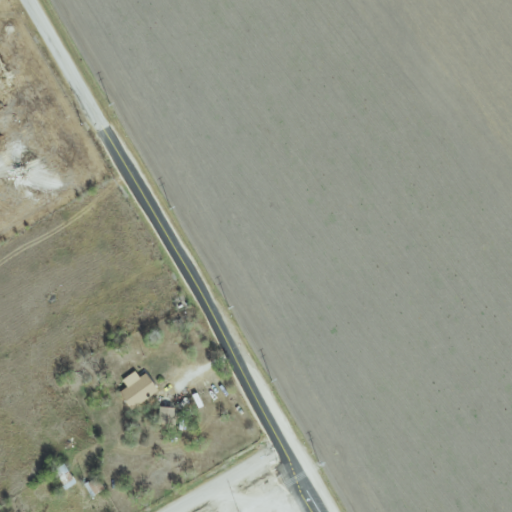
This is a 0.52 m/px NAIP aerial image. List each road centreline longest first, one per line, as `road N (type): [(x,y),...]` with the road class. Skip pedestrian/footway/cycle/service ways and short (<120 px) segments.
road 1 (tertiary): [(29,0),(332,511)]
road 2 (residential): [(176,511),(293,443)]
